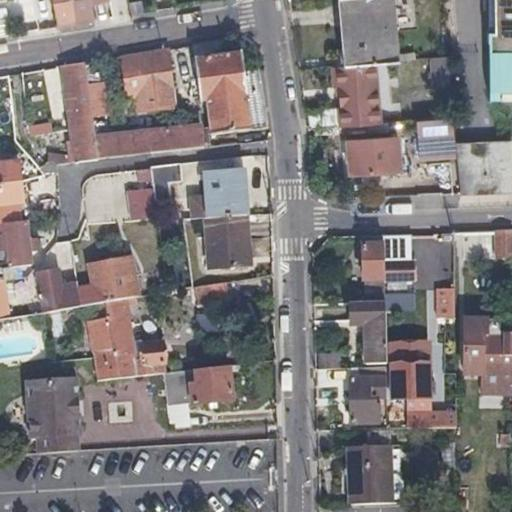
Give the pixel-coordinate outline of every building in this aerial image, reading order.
[(70,0),(50,0),(57,26),(75,23),(70,0)] [(90,0),(70,0),(75,23),(94,20),(90,0)] [(337,0),(342,29),(349,28),(346,0),(337,0)] [(346,0),(349,28),(342,29),(345,65),(375,63),(397,61),(390,0),(346,0)] [(511,99),(511,0),(491,0),(494,100),(511,99)] [(174,108),(165,50),(123,58),(130,114),(174,108)] [(241,53),(217,57),(193,60),(200,102),(204,101),(209,136),(266,130),(259,70),(244,71),(241,53)] [(345,65),(330,66),(332,86),(337,86),(341,127),(380,123),(375,63),(345,65)] [(91,118),(87,92),(83,64),(62,68),(75,166),(97,164),(96,161),(94,142),(91,118)] [(108,89),(87,92),(91,118),(111,115),(108,89)] [(421,160),(456,157),(455,145),(452,118),(418,121),(421,160)] [(30,139),(52,134),(49,121),(27,126),(30,139)] [(203,129),(94,142),(96,161),(205,148),(203,129)] [(397,137),(347,140),(350,174),(374,173),(374,170),(399,169),(397,137)] [(511,176),(511,143),(455,145),(456,157),(459,194),(511,192),(511,176)] [(0,208),(6,208),(25,206),(20,162),(0,164),(0,208)] [(154,205),(162,204),(171,203),(169,184),(182,183),(180,165),(149,169),(154,205)] [(243,171),(220,174),(197,176),(198,181),(203,180),(205,198),(188,199),(190,221),(204,220),(247,216),(243,171)] [(251,265),(247,216),(204,220),(209,269),(251,265)] [(135,220),(135,248),(159,248),(159,219),(135,220)] [(12,270),(22,269),(33,269),(27,226),(8,228),(12,270)] [(511,232),(503,232),(494,233),(494,258),(511,257),(511,232)] [(383,276),(383,240),(363,240),(364,277),(365,276),(383,276)] [(91,285),(75,288),(79,308),(107,303),(135,299),(128,258),(88,264),(91,285)] [(79,308),(75,288),(60,290),(57,270),(36,272),(42,314),(79,308)] [(383,276),(365,276),(366,304),(384,304),(383,276)] [(198,288),(200,298),(201,307),(227,304),(224,284),(198,288)] [(434,318),(444,318),(454,318),(454,288),(434,288),(434,318)] [(137,298),(135,299),(107,303),(108,318),(88,320),(94,381),(166,373),(162,336),(142,338),(144,354),(133,354),(129,308),(138,307),(137,298)] [(350,305),(351,315),(351,325),(365,325),(366,365),(384,365),(384,304),(366,304),(350,305)] [(511,386),(511,328),(486,328),(486,314),(462,314),(463,368),(507,367),(507,372),(504,371),(504,386),(511,386)] [(341,372),(341,363),(341,355),(320,355),(320,372),(341,372)] [(427,396),(427,380),(426,364),(390,364),(391,396),(427,396)] [(229,365),(166,373),(167,389),(192,386),(196,407),(234,400),(229,365)] [(355,380),(352,380),(350,380),(351,422),(378,422),(378,380),(384,379),(384,371),(354,372),(355,380)] [(75,414),(74,408),(74,402),(77,402),(75,381),(25,384),(30,440),(35,439),(36,455),(80,452),(78,435),(79,435),(78,413),(75,414)] [(448,427),(448,419),(448,411),(422,411),(423,428),(448,427)] [(385,448),(368,448),(347,448),(348,490),(385,488),(385,448)]
